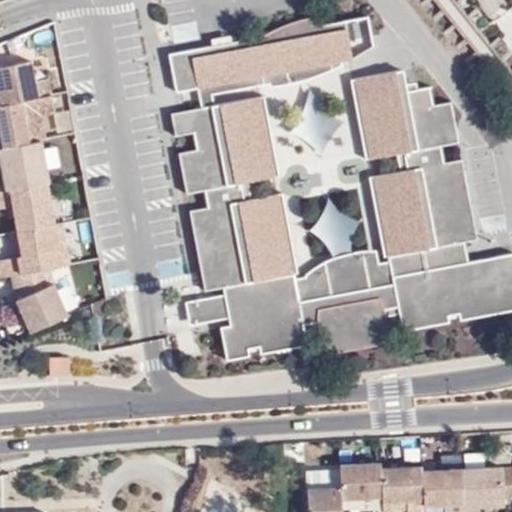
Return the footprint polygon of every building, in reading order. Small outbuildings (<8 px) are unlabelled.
[(261,32),(169,47),(176,88),(199,83),(204,104),(173,108),(210,293),(187,298),(190,322),(221,321),(229,359),(304,343),(303,326),(319,325),(329,353),(389,339),(384,312),(399,310),(407,328),(511,307),(511,248),(471,258),(465,237),(476,235),(453,97),(435,99),(431,82),(408,85),(403,62),(353,75),(349,58),(372,43),(368,12),(326,20),(323,8),(261,32)] [(50,101),(43,68),(27,70),(33,104),(50,101)] [(33,104),(27,70),(0,75),(0,110),(20,107),(33,104)] [(53,117),(50,101),(33,104),(20,107),(0,110),(0,153),(27,149),(22,122),(34,120),(53,117)] [(27,149),(38,147),(34,120),(22,122),(27,149)] [(45,188),(38,147),(27,149),(0,153),(0,164),(1,168),(0,167),(0,197),(34,190),(43,189),(45,188)] [(46,204),(43,189),(34,190),(37,206),(46,204)] [(34,190),(0,197),(0,213),(4,213),(12,211),(14,223),(16,237),(50,231),(46,204),(37,206),(34,190)] [(4,213),(6,224),(14,223),(12,211),(4,213)] [(511,214),(492,216),(494,233),(511,230),(511,214)] [(67,269),(61,229),(52,230),(59,271),(60,271),(67,269)] [(12,264),(0,265),(0,281),(10,280),(47,274),(59,271),(52,230),(50,231),(16,237),(21,263),(12,264)] [(16,237),(8,238),(12,264),(21,263),(16,237)] [(10,280),(13,300),(27,336),(61,320),(50,289),(47,274),(10,280)] [(49,383),(69,382),(67,363),(47,364),(49,383)] [(503,501),(511,500),(511,458),(503,459),(503,501)] [(385,468),(384,460),(342,459),(343,480),(344,498),(386,497),(385,468)] [(503,501),(503,459),(464,460),(465,466),(467,511),(480,511),(481,502),(503,501)] [(467,511),(465,466),(425,467),(426,498),(443,498),(444,511),(467,511)] [(426,511),(426,498),(425,467),(385,468),(386,497),(387,506),(406,506),(406,511),(426,511)] [(343,480),(308,481),(308,511),(344,511),(344,498),(343,480)]
